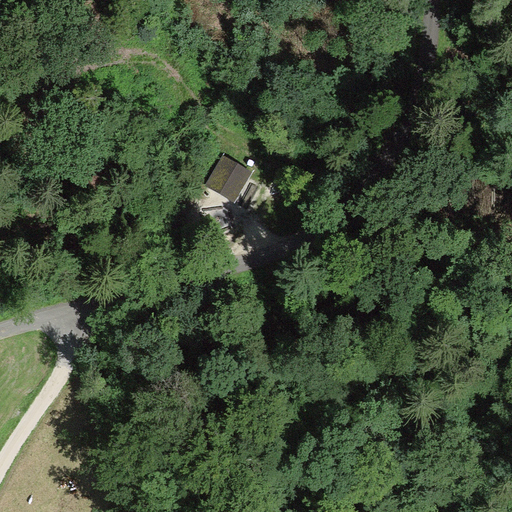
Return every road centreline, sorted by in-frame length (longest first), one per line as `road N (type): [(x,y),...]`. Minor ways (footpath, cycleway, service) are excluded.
road 1 (track): [(304,241),(62,324),(0,331)]
road 2 (track): [(427,0),(425,59),(410,118),(388,158),(304,241)]
road 3 (track): [(304,241),(511,234)]
road 4 (track): [(0,468),(66,361),(62,324)]
